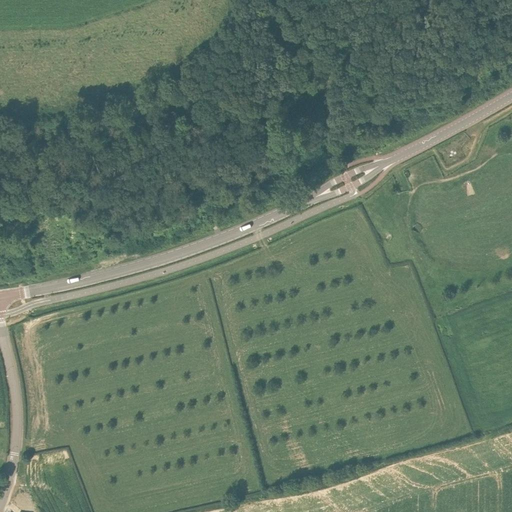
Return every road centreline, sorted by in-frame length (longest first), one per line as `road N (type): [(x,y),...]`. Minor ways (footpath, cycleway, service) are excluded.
road 1 (tertiary): [(0,296),(188,251),(317,196)]
road 2 (tertiary): [(0,501),(17,422),(0,325)]
road 3 (tertiary): [(379,166),(511,95)]
